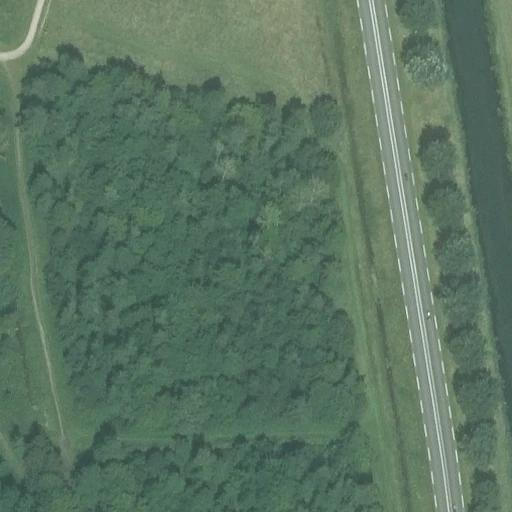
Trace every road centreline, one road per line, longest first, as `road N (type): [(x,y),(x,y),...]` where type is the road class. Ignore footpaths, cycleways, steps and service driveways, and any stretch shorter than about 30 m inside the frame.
road 1 (unknown): [(397,511),(335,154),(315,136),(60,53),(8,47)]
road 2 (primary): [(435,511),(359,0)]
road 3 (unknown): [(0,45),(11,59),(41,322),(76,511)]
road 4 (unknown): [(0,455),(27,466),(387,439)]
